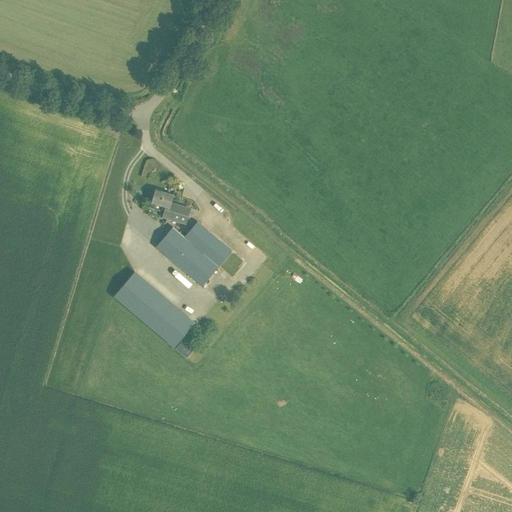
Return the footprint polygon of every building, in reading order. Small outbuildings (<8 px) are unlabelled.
[(168,210),(170,204),(169,203),(172,195),(155,190),(152,202),(164,206),(161,217),(167,219),(169,211),(168,210)] [(169,211),(167,219),(184,224),(189,209),(170,204),(168,210),(169,211)] [(233,250),(198,221),(184,237),(172,227),(155,247),(202,287),(233,250)] [(174,347),(195,322),(135,271),(113,297),(174,347)] [(176,345),(187,355),(193,348),(182,338),(176,345)]
